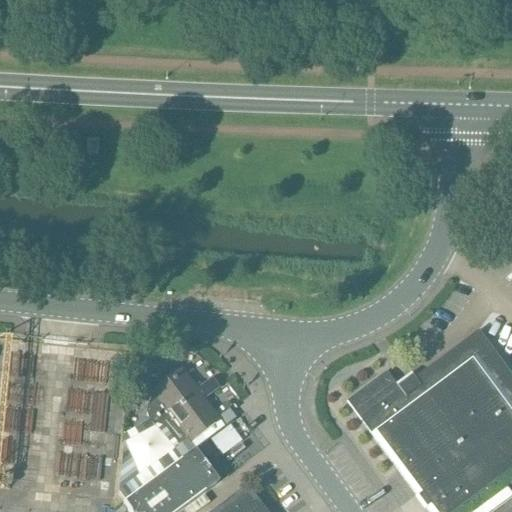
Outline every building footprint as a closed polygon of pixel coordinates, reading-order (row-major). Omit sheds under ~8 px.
[(427,511),(455,511),(511,469),(511,377),(478,332),(414,379),(410,374),(395,386),(386,373),(346,403),(370,436),(427,511)] [(118,486),(117,491),(120,489),(178,448),(186,442),(188,445),(221,421),(182,369),(149,393),(153,398),(151,400),(149,402),(146,408),(145,410),(146,416),(147,418),(151,423),(154,426),(156,427),(127,443),(124,444),(120,468),(118,486)] [(180,511),(219,483),(195,451),(123,505),(127,511),(180,511)] [(265,511),(251,493),(240,491),(212,511),(265,511)] [(511,511),(511,499),(494,511),(511,511)]
